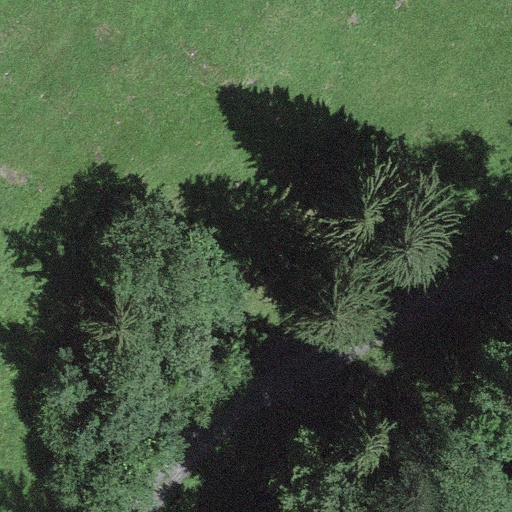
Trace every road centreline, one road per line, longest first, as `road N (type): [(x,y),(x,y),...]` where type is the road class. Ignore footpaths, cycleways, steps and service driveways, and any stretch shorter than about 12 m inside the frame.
road 1 (track): [(145,511),(264,371),(381,294),(511,252)]
road 2 (track): [(266,511),(412,301),(483,266)]
